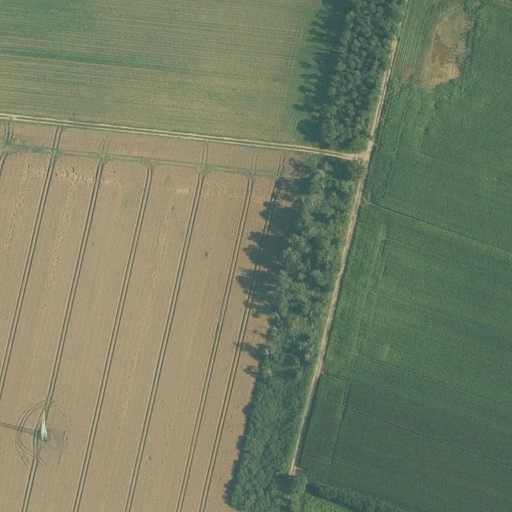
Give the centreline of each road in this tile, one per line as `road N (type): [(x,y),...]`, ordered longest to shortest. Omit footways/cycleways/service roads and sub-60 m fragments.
road 1 (track): [(286,511),(378,151),(0,116)]
road 2 (unknown): [(397,0),(356,154)]
